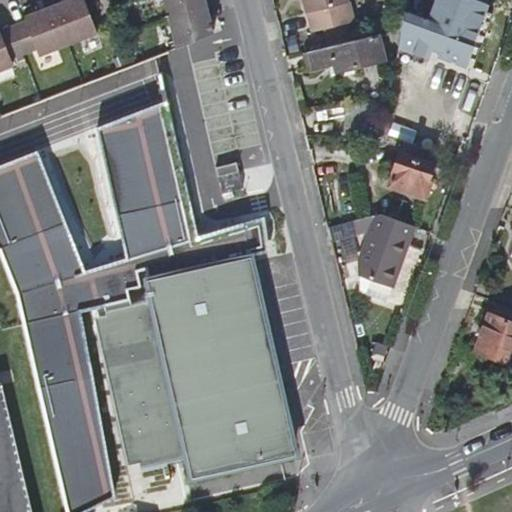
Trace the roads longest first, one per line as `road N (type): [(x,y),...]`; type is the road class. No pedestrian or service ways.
road 1 (residential): [(246,0),(369,498)]
road 2 (residential): [(369,498),(511,104)]
road 3 (secondary): [(369,498),(511,437)]
